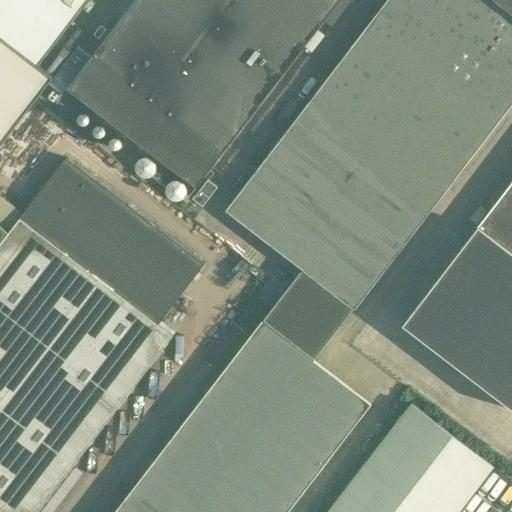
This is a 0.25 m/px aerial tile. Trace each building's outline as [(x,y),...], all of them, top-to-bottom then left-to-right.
[(0,0),(0,142),(51,76),(37,65),(86,0),(0,0)] [(133,0),(91,54),(78,44),(48,83),(61,94),(66,87),(195,186),(337,0),(133,0)] [(511,0),(385,0),(225,209),(302,268),(284,290),(336,330),(354,308),(511,100),(511,0)] [(0,511),(36,511),(172,335),(157,323),(203,263),(65,157),(7,233),(0,226),(0,511)] [(192,199),(202,207),(218,187),(207,179),(192,199)] [(511,180),(477,226),(402,325),(511,408),(511,180)] [(286,511),(370,403),(313,360),(336,330),(284,290),(113,511),(286,511)] [(457,511),(492,467),(409,403),(325,511),(457,511)]
